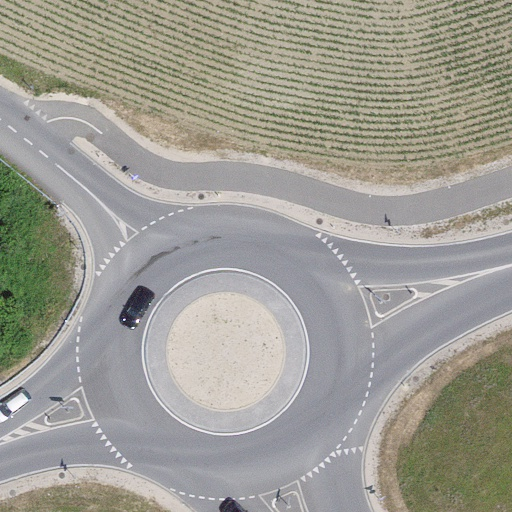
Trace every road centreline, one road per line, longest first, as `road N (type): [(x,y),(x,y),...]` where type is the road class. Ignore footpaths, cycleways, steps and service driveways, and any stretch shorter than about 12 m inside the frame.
road 1 (secondary): [(335,310),(314,272),(262,241),(209,236),(160,256)]
road 2 (unclassified): [(160,256),(79,181),(0,124)]
road 3 (secondary): [(260,462),(303,435),(329,401),(341,361),(335,310)]
road 4 (secondary): [(335,310),(511,265)]
road 5 (secondary): [(116,393),(134,422),(172,453),(208,465),(260,462)]
road 6 (secondary): [(160,256),(116,308),(107,351),(116,393)]
road 7 (secondary): [(0,442),(116,393)]
